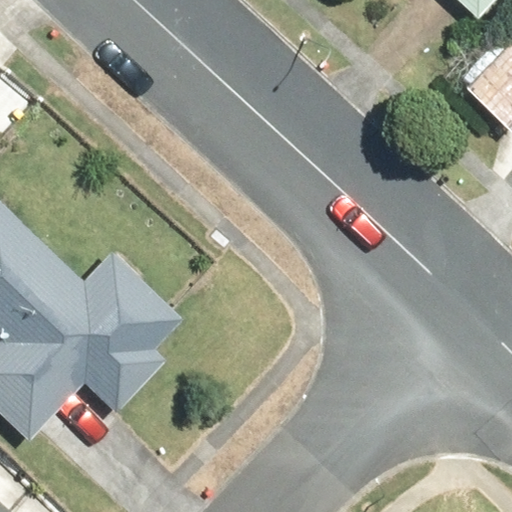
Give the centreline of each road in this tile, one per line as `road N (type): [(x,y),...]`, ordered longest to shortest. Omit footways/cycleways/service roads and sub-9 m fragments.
road 1 (residential): [(150,0),(474,306)]
road 2 (residential): [(276,511),(474,306)]
